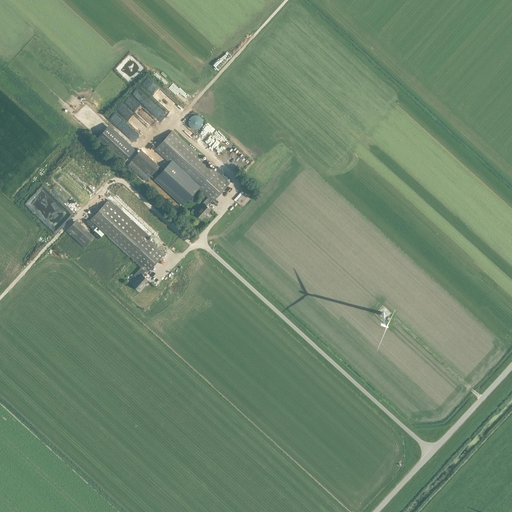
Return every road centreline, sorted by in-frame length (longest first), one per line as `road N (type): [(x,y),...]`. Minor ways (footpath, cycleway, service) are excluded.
road 1 (unclassified): [(430,451),(200,241)]
road 2 (track): [(288,0),(177,121)]
road 3 (track): [(391,316),(481,399)]
